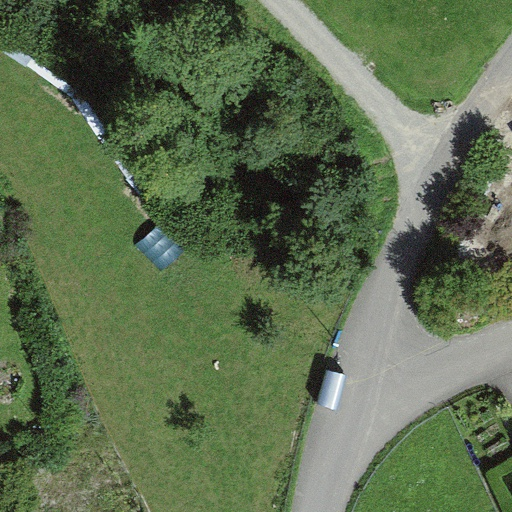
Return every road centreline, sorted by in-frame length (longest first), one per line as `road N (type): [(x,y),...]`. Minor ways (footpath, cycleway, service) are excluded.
road 1 (unclassified): [(375,381),(389,297),(438,178),(511,79)]
road 2 (track): [(438,178),(268,0)]
road 3 (residential): [(511,343),(454,370),(375,381)]
road 4 (residential): [(375,381),(333,468),(323,511)]
